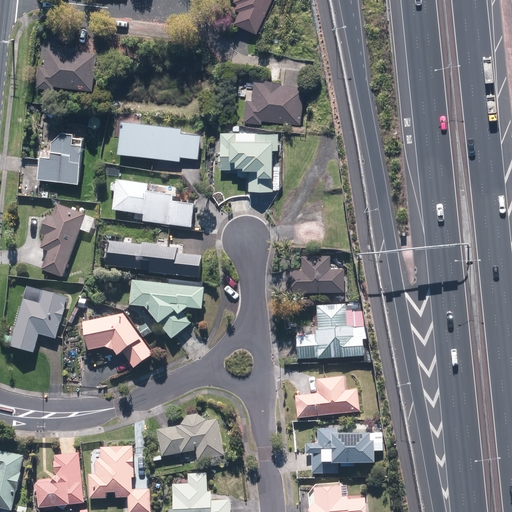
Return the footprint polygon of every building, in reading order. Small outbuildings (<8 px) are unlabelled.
[(274,0),(235,0),(235,1),(239,3),(236,9),(241,11),(235,24),(259,34),(274,0)] [(46,66),(41,66),(40,88),(55,89),(55,86),(95,88),(97,53),(78,52),(79,47),(58,45),(58,48),(47,48),(46,66)] [(314,61),(298,61),(298,69),(314,70),(314,61)] [(254,100),(248,100),(246,122),(262,124),(263,120),(302,124),(305,87),(282,85),(282,83),(255,80),(254,100)] [(182,155),(200,157),(202,135),(182,133),(183,126),(124,120),(121,154),(182,160),(182,155)] [(238,131),(223,130),(222,169),(239,169),(239,175),(249,176),(249,190),(274,191),(275,151),(279,151),(280,134),(255,133),(255,135),(238,135),(238,131)] [(84,171),(85,143),(76,143),(76,132),(53,131),(52,155),(42,155),(41,180),(81,181),(81,171),(84,171)] [(119,180),(119,182),(113,182),(112,191),(118,192),(117,211),(146,214),(146,222),(193,227),(195,204),(175,203),(176,195),(149,193),(150,184),(128,183),(128,178),(122,178),(122,181),(119,180)] [(97,217),(58,204),(54,217),(48,215),(42,234),(46,235),(42,249),(50,252),(44,270),(66,277),(82,229),(92,233),(97,217)] [(334,232),(325,233),(325,245),(335,244),(334,232)] [(311,247),(312,236),(291,235),(291,247),(311,247)] [(111,243),(110,267),(152,269),(152,274),(202,276),(203,254),(183,253),(183,245),(173,244),(172,248),(144,247),(144,245),(111,243)] [(303,272),(288,271),(288,293),(345,294),(346,270),(331,270),(331,257),(304,256),(303,272)] [(132,305),(145,306),(149,309),(161,323),(174,338),(192,323),(187,316),(188,308),(203,309),(205,287),(134,281),(132,305)] [(40,334),(58,339),(62,321),(64,321),(70,296),(29,286),(14,347),(36,352),(40,334)] [(314,335),(299,335),(298,359),(364,357),(365,337),(354,337),(354,326),(348,326),(348,306),(319,305),(318,332),(314,332),(314,335)] [(91,350),(107,346),(115,350),(120,355),(125,354),(135,367),(155,353),(126,313),(85,322),(91,350)] [(320,395),(299,397),(301,418),(361,412),(360,389),(346,390),(345,378),(319,380),(320,395)] [(190,416),(183,422),(184,424),(159,428),(164,458),(198,452),(199,460),(225,456),(219,419),(203,422),(202,414),(190,416)] [(319,444),(307,443),(307,455),(314,455),(314,472),(336,473),(336,464),(376,463),(377,451),(383,451),(384,434),(337,432),(337,428),(320,428),(319,444)] [(103,457),(96,464),(96,474),(92,474),(91,498),(108,499),(108,492),(118,492),(118,497),(130,498),(129,511),(149,511),(151,489),(134,489),(136,448),(103,447),(103,457)] [(0,508),(13,511),(17,489),(21,490),(28,456),(0,450),(0,508)] [(56,467),(60,467),(60,468),(57,468),(57,473),(60,474),(60,476),(56,477),(56,479),(40,480),(39,480),(39,481),(38,481),(38,482),(37,482),(37,483),(36,484),(36,485),(36,486),(36,487),(36,488),(36,489),(37,489),(37,490),(38,491),(39,492),(40,492),(40,493),(41,493),(42,507),(85,503),(80,453),(57,456),(58,461),(56,461),(56,467)] [(177,510),(173,510),(173,511),(231,511),(232,500),(213,500),(213,492),(209,492),(209,474),(191,473),(191,484),(176,484),(177,510)] [(343,483),(318,485),(311,492),(312,511),(368,511),(368,497),(344,498),(343,483)]
